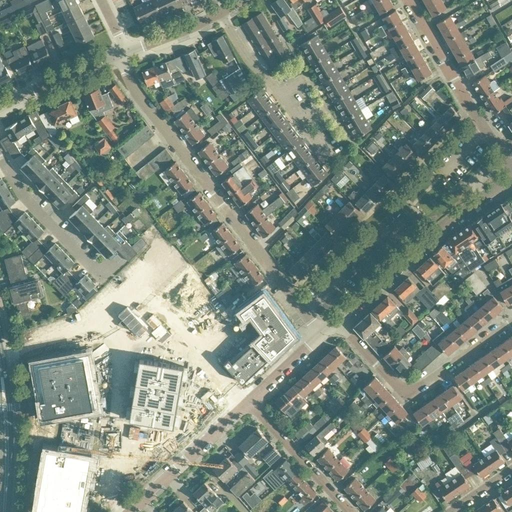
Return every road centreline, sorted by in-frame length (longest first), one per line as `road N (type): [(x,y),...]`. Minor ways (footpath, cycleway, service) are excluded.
road 1 (residential): [(321,335),(136,92),(123,52)]
road 2 (residential): [(337,320),(406,395),(511,321)]
road 3 (residential): [(337,320),(434,232),(511,176)]
road 4 (residential): [(406,0),(511,170)]
road 5 (residential): [(219,12),(328,160)]
road 6 (residential): [(129,511),(249,402)]
road 7 (residential): [(0,156),(24,198),(100,274)]
road 8 (residential): [(348,511),(249,402)]
road 9 (tertiary): [(3,511),(0,365)]
road 10 (residential): [(0,108),(123,52)]
